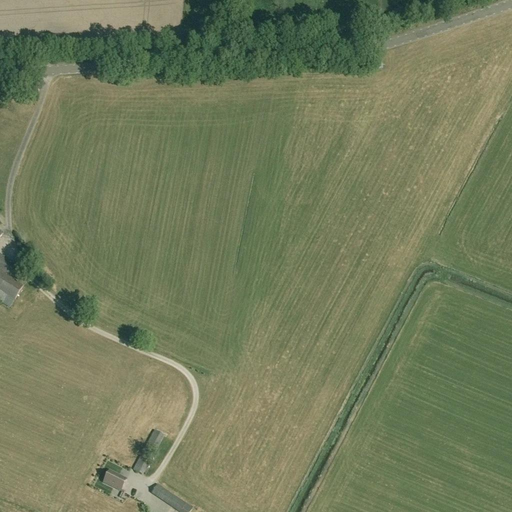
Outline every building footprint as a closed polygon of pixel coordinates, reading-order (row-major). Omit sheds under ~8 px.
[(0,292),(15,265),(0,255),(0,292)] [(44,272),(38,276),(52,291),(58,286),(44,272)] [(142,476),(164,436),(155,431),(134,471),(142,476)] [(126,480),(109,471),(104,482),(120,491),(126,480)] [(151,494),(178,511),(190,511),(192,509),(157,485),(151,494)]
